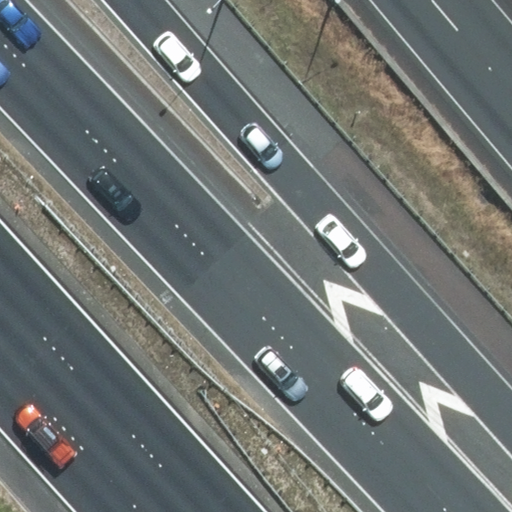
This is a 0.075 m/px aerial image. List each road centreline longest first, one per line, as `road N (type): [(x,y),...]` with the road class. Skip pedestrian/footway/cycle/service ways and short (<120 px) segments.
road 1 (motorway): [(0,40),(443,511)]
road 2 (motorway): [(148,0),(511,413)]
road 3 (motorway): [(204,511),(0,286)]
